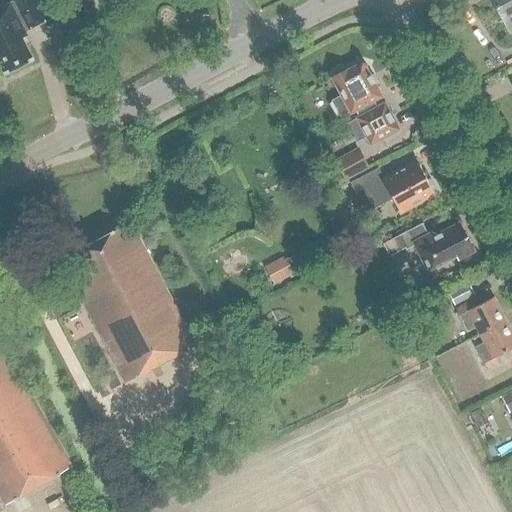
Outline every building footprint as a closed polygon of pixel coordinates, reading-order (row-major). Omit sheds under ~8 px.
[(15,0),(0,7),(0,66),(3,73),(31,60),(21,39),(20,38),(26,36),(24,31),(50,18),(40,0),(15,0)] [(511,30),(511,0),(489,0),(499,19),(501,18),(509,33),(511,30)] [(341,95),(331,100),(339,117),(349,112),(350,114),(357,111),(358,115),(354,117),(369,146),(402,129),(387,101),(374,107),(372,103),(383,97),(373,76),(368,68),(369,65),(359,63),(359,66),(344,73),(342,69),(332,73),(334,77),(332,78),(341,95)] [(344,181),(368,168),(357,148),(334,160),(344,181)] [(382,182),(377,171),(352,183),(365,209),(390,196),(400,217),(439,198),(432,185),(429,186),(418,164),(382,182)] [(432,234),(428,235),(423,224),(399,237),(406,250),(413,247),(426,271),(451,258),(456,260),(474,252),(464,233),(461,235),(456,226),(437,236),(432,234)] [(196,345),(138,236),(130,240),(122,226),(67,255),(79,277),(73,280),(80,292),(77,293),(124,383),(196,345)] [(273,285),(302,270),(294,254),(282,260),(281,258),(264,267),(273,285)] [(448,294),(455,307),(475,296),(468,284),(448,294)] [(61,306),(73,299),(67,288),(55,295),(61,306)] [(422,288),(402,298),(408,311),(429,300),(422,288)] [(478,336),(505,323),(492,299),(469,310),(466,304),(454,311),(465,333),(474,329),(478,336)] [(511,337),(505,323),(478,336),(482,344),(473,349),(485,371),(497,365),(494,359),(511,349),(511,337)] [(71,467),(0,343),(0,510),(3,509),(2,507),(71,467)] [(105,381),(110,391),(121,386),(115,375),(105,381)] [(511,391),(501,397),(509,413),(511,411),(511,391)] [(481,409),(470,415),(477,428),(488,423),(481,409)]
